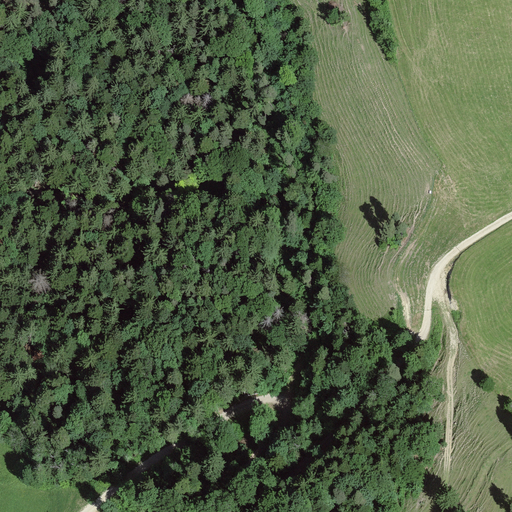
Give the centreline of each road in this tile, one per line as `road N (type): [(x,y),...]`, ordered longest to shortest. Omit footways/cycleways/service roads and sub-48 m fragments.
road 1 (track): [(83,511),(231,406),(270,394),(287,400),(284,422),(219,511)]
road 2 (track): [(260,511),(420,342),(436,276)]
road 3 (track): [(436,276),(450,331),(435,511)]
